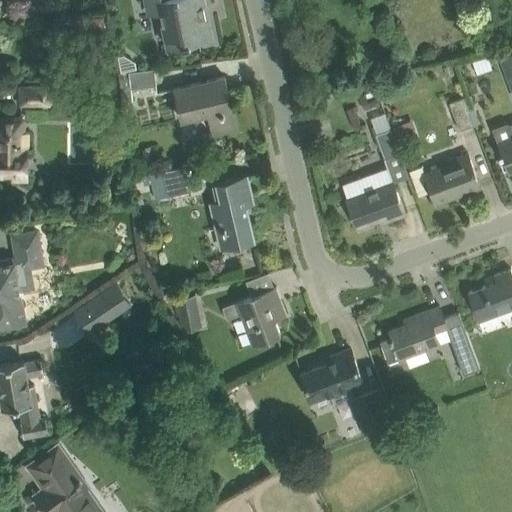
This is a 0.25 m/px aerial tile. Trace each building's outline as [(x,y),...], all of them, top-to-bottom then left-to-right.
[(144,0),(145,2),(152,0),(158,0),(168,45),(184,41),(184,43),(191,42),(191,40),(205,37),(199,6),(205,5),(203,0),(144,0)] [(511,49),(499,55),(511,89),(511,49)] [(154,67),(129,70),(131,87),(156,84),(154,67)] [(129,70),(119,71),(123,100),(133,99),(131,87),(129,70)] [(206,109),(212,134),(238,128),(225,75),(174,87),(181,115),(206,109)] [(19,84),(19,105),(53,105),(53,84),(19,84)] [(450,101),(460,129),(475,123),(465,95),(450,101)] [(12,178),(28,178),(28,130),(21,130),(21,117),(0,117),(0,172),(12,173),(12,178)] [(413,118),(393,125),(399,141),(419,134),(413,118)] [(373,125),(384,159),(398,155),(387,120),(373,125)] [(507,121),(493,126),(509,170),(511,168),(511,122),(511,123),(507,121)] [(419,145),(404,151),(409,165),(424,159),(419,145)] [(423,165),(410,169),(419,194),(432,190),(436,202),(481,185),(469,151),(460,155),(462,159),(426,173),(423,165)] [(185,166),(161,169),(167,194),(190,189),(185,166)] [(244,195),(253,192),(249,174),(216,181),(220,199),(211,201),(217,227),(222,226),(227,246),(255,239),(244,195)] [(346,196),(357,227),(387,216),(388,219),(406,213),(393,179),(346,196)] [(12,233),(17,256),(0,258),(0,326),(26,322),(17,275),(25,274),(29,269),(28,266),(44,263),(37,229),(12,233)] [(497,280),(469,291),(479,319),(502,310),(511,306),(511,269),(511,268),(495,274),(497,280)] [(267,271),(249,278),(253,291),(272,284),(267,271)] [(117,281),(84,303),(99,326),(132,304),(117,281)] [(273,312),(285,308),(276,285),(235,301),(251,344),(281,333),(273,312)] [(174,297),(181,330),(202,325),(196,292),(174,297)] [(447,326),(448,326),(447,323),(440,304),(415,314),(417,319),(389,329),(392,336),(381,340),(389,361),(441,342),(436,330),(447,326)] [(448,326),(447,326),(464,372),(480,366),(459,310),(444,316),(448,326)] [(338,357),(301,371),(311,397),(330,390),(335,404),(348,399),(355,396),(354,395),(349,383),(363,378),(351,347),(336,352),(338,357)] [(21,420),(24,436),(49,431),(45,412),(39,414),(34,384),(29,385),(27,375),(44,372),(41,359),(24,362),(24,359),(0,363),(0,389),(3,407),(20,404),(23,420),(21,420)] [(355,396),(348,399),(362,436),(391,425),(377,387),(354,395),(355,396)] [(101,511),(86,488),(78,483),(82,480),(80,477),(76,480),(61,466),(68,459),(58,444),(30,463),(30,462),(29,463),(46,486),(37,493),(33,487),(32,488),(48,511),(59,511),(61,511),(62,511),(101,511)]
